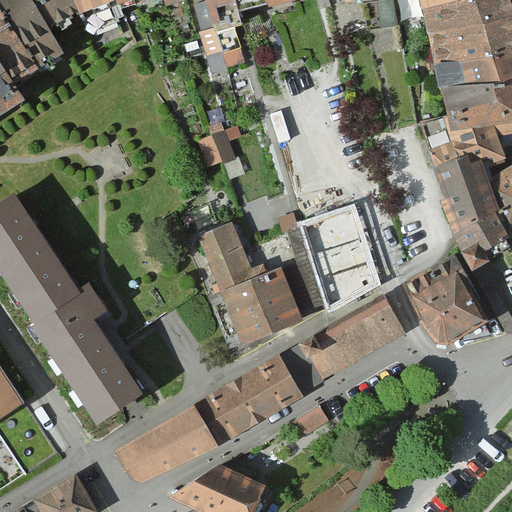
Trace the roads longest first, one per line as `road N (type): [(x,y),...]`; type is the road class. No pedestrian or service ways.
road 1 (residential): [(90,450),(396,280)]
road 2 (residential): [(154,498),(418,342)]
road 3 (residential): [(398,511),(511,367)]
road 4 (residential): [(0,315),(90,450)]
